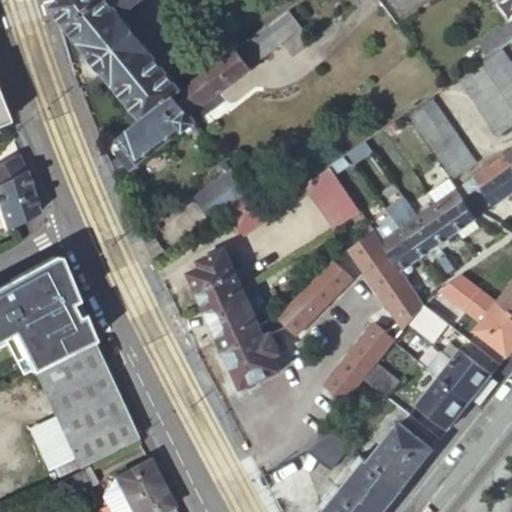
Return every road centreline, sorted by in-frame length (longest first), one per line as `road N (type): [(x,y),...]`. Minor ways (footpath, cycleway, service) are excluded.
road 1 (tertiary): [(75,222),(212,511)]
road 2 (tertiary): [(0,33),(75,222)]
road 3 (tertiary): [(438,511),(511,416)]
